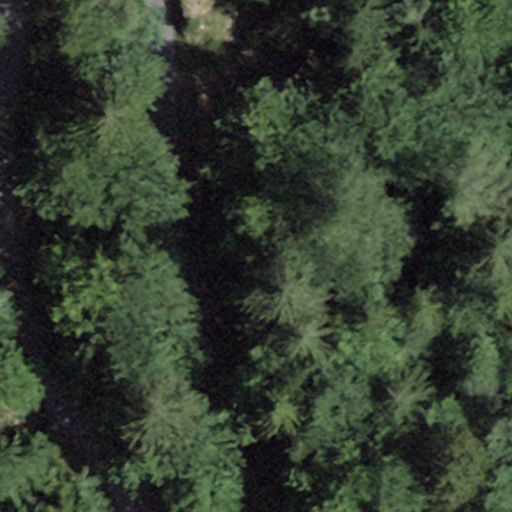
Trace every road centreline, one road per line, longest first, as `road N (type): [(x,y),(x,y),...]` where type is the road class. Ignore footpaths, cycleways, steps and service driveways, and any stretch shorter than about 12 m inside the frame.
road 1 (unclassified): [(231,511),(166,144),(160,0)]
road 2 (unclassified): [(0,220),(3,253),(48,363),(135,511)]
road 3 (unclassified): [(15,0),(0,135)]
